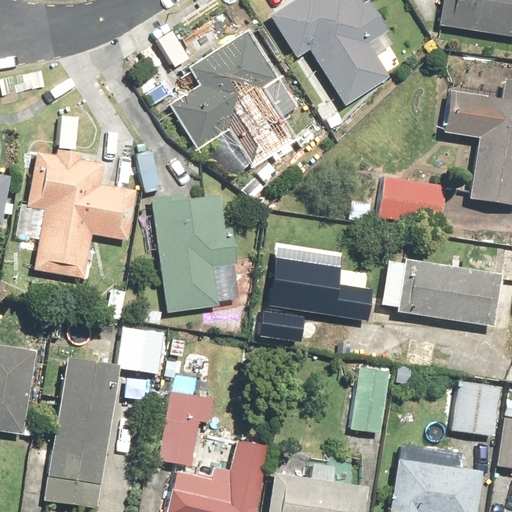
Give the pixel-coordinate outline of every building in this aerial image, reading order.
[(283,59),(298,50),(330,103),(377,75),(357,41),(375,29),(358,0),(352,4),(349,0),(274,0),(255,12),(283,59)] [(511,0),(433,0),(430,23),(511,35),(511,0)] [(184,148),(212,128),(237,163),(278,135),(262,113),(283,98),(234,29),(178,68),(188,82),(154,105),(184,148)] [(457,199),(510,205),(511,192),(511,76),(491,74),(490,81),(436,74),(429,132),(465,137),(457,199)] [(3,234),(26,237),(23,267),(76,273),(81,233),(117,238),(123,188),(90,184),(93,160),(71,157),(72,151),(54,149),(53,156),(24,152),(18,201),(8,200),(3,234)] [(435,180),(371,171),(367,201),(343,198),(340,217),(428,229),(435,180)] [(206,192),(143,200),(157,313),(210,307),(209,300),(228,297),(219,228),(211,229),(206,192)] [(269,257),(262,307),(360,321),(365,287),(332,283),(335,266),(269,257)] [(487,270),(376,257),(370,309),(481,322),(487,270)] [(153,329),(111,324),(105,368),(148,372),(153,329)] [(0,432),(14,433),(21,346),(0,344),(0,432)] [(104,364),(49,358),(34,504),(89,509),(104,364)] [(379,362),(349,358),(340,429),(370,433),(379,362)] [(492,383),(432,375),(430,394),(445,396),(441,432),(485,437),(492,383)] [(203,396),(155,390),(147,463),(157,464),(151,511),(244,511),(252,441),(220,437),(218,459),(196,456),(203,396)] [(511,400),(494,398),(486,466),(511,469),(511,410),(510,410),(511,400)] [(450,448),(387,440),(377,511),(463,511),(469,469),(447,467),(450,448)] [(268,470),(263,511),(357,511),(360,482),(329,479),(331,454),(305,451),(303,474),(268,470)]
